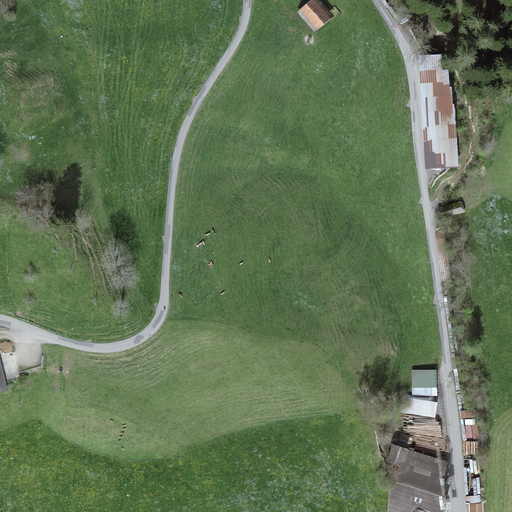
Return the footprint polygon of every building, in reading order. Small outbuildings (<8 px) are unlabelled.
[(326,16),(312,0),(308,0),(299,9),(314,27),(326,16)] [(441,57),(425,58),(430,165),(457,163),(453,87),(447,74),(442,74),(441,57)] [(433,370),(414,370),(414,392),(433,392),(433,370)] [(435,400),(402,397),(401,409),(434,413),(435,400)] [(388,511),(440,511),(445,498),(441,497),(447,477),(402,463),(406,450),(392,446),(388,459),(391,460),(388,511)] [(484,511),(484,501),(471,502),(471,511),(484,511)]
